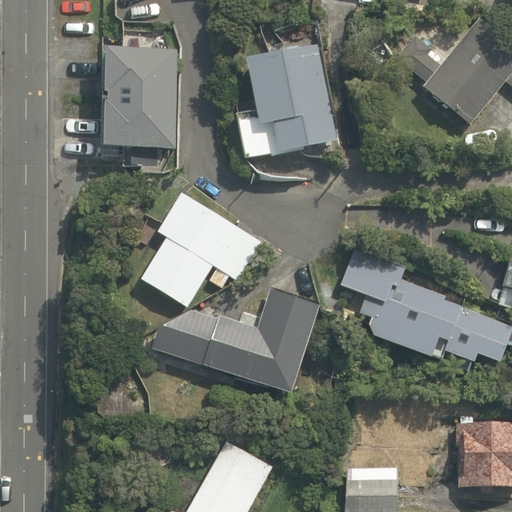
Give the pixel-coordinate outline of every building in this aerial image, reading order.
[(511,52),(474,18),(451,44),(431,26),(398,63),(415,78),(410,84),(458,128),(499,82),(511,93),(511,52)] [(168,48),(91,45),(86,146),(164,150),(168,48)] [(323,144),(310,46),(226,57),(235,123),(255,120),(257,133),(222,138),(224,157),(323,144)] [(167,191),(122,279),(180,308),(202,266),(234,282),(257,236),(167,191)] [(425,359),(428,352),(464,364),(466,356),(491,364),(504,322),(455,305),(457,299),(397,280),(401,267),(347,250),(334,291),(357,298),(346,334),(425,359)] [(248,329),(183,309),(149,325),(141,351),(280,394),(309,301),(261,286),(248,329)] [(446,439),(446,475),(454,475),(454,485),(511,485),(511,475),(511,474),(511,434),(511,420),(453,421),(453,439),(446,439)] [(237,511),(263,471),(221,444),(177,511),(171,511),(161,506),(157,511),(237,511)] [(386,511),(388,468),(336,466),(333,511),(386,511)]
